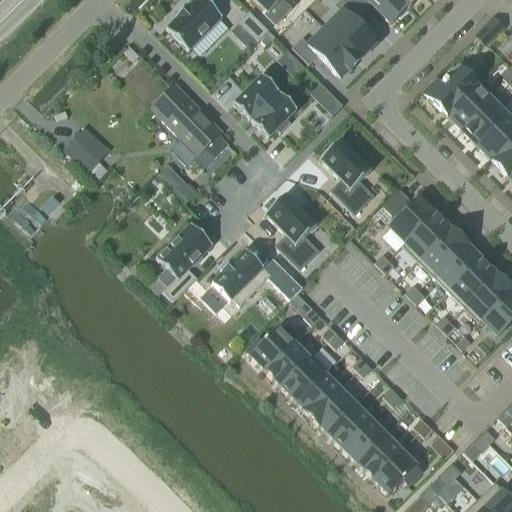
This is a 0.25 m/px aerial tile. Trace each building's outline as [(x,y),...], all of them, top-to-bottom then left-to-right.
[(176,20),(165,32),(187,54),(190,51),(219,23),(221,20),(201,0),(196,0),(188,9),(186,7),(175,18),(176,20)] [(254,0),(267,13),(264,16),(275,27),(294,7),(286,0),(254,0)] [(341,16),(324,32),(356,65),(374,47),(352,24),(361,16),(344,0),(342,0),(334,9),(341,16)] [(344,0),(361,16),(370,7),(390,27),(397,20),(399,21),(409,11),(397,0),(344,0)] [(397,0),(409,11),(419,1),(418,0),(397,0)] [(248,15),(238,26),(256,44),(257,45),(258,43),(267,34),(248,15)] [(493,22),(475,39),(483,48),(485,46),(501,30),(493,22)] [(301,42),(290,52),(308,69),(317,60),(339,82),(347,74),(357,65),(356,65),(324,32),(307,49),(301,42)] [(267,34),(258,43),(265,49),(273,41),(267,34)] [(299,64),(287,76),(292,81),(304,70),(299,64)] [(436,83),(422,96),(445,119),(478,87),(462,70),(446,87),(443,84),(440,87),(436,83)] [(511,75),(510,74),(502,82),(507,88),(511,83),(511,75)] [(260,79),(232,108),(242,118),(246,122),(247,121),(250,124),(277,98),(276,96),(276,95),(260,79)] [(319,87),(309,97),(332,119),(342,109),(319,87)] [(478,87),(445,119),(446,120),(446,119),(461,134),(490,105),(490,106),(494,103),(478,87)] [(221,136),(174,88),(149,111),(196,159),(204,152),(214,162),(228,148),(218,138),(221,136)] [(277,98),(250,124),(251,126),(250,127),(267,143),(276,134),(279,137),(289,126),(286,123),(295,114),(279,98),(278,99),(277,98)] [(490,105),(461,134),(476,149),(505,121),(504,120),(490,106),(490,105)] [(505,121),(476,149),(491,165),(511,143),(511,120),(508,116),(504,120),(505,121)] [(71,142),(60,154),(84,176),(95,164),(71,142)] [(339,143),(318,164),(318,165),(320,164),(340,184),(330,194),(353,218),(372,200),(358,186),(370,174),(369,173),(368,174),(339,145),(340,144),(339,143)] [(511,143),(491,165),(506,180),(511,174),(511,143)] [(166,169),(157,179),(186,208),(197,196),(188,187),(186,189),(166,169)] [(399,193),(381,210),(391,220),(408,203),(408,202),(399,193)] [(284,198),(263,220),(264,221),(265,219),(285,239),(274,249),(298,273),(317,255),(303,241),(315,229),(315,228),(313,229),(284,200),(285,199),(284,198)] [(51,200),(40,211),(46,216),(57,205),(51,200)] [(418,202),(389,231),(404,247),(434,218),(418,202)] [(27,237),(44,221),(27,203),(10,219),(27,237)] [(404,247),(400,250),(416,266),(449,233),(434,218),(404,247)] [(190,227),(155,262),(165,272),(175,282),(166,291),(161,296),(172,306),(195,282),(187,273),(191,268),(200,260),(211,248),(190,227)] [(449,233),(416,266),(431,281),(464,248),(449,233)] [(464,248),(431,281),(446,297),(479,264),(464,248)] [(221,277),(210,288),(228,306),(231,303),(238,311),(269,279),(244,254),(232,266),(231,264),(219,276),(221,277)] [(381,258),(373,267),(379,272),(387,264),(381,258)] [(387,264),(379,272),(384,278),(393,270),(387,264)] [(479,264),(446,297),(462,312),(494,279),(479,264)] [(494,279),(462,312),(477,328),(481,324),(480,324),(510,294),(495,279),(494,279)] [(287,281),(280,289),(291,300),(299,292),(287,281)] [(412,289),(403,297),(409,303),(418,295),(412,289)] [(511,296),(510,294),(480,324),(481,324),(496,340),(511,323),(511,296)] [(418,295),(409,303),(415,309),(423,300),(418,295)] [(310,312),(302,321),(311,330),(319,321),(310,312)] [(442,319),(434,328),(440,334),(448,325),(442,319)] [(257,341),(244,354),(249,359),(248,360),(264,376),(297,343),(298,344),(301,341),(284,324),(262,346),(257,341)] [(448,325),(440,334),(445,339),(454,331),(448,325)] [(329,331),(320,339),(327,346),(336,338),(329,331)] [(336,338),(327,346),(334,354),(343,345),(336,338)] [(463,340),(455,349),(461,355),(469,346),(463,340)] [(297,343),(264,376),(279,391),(312,359),(298,344),(297,343)] [(312,359),(279,391),(294,407),(324,377),(325,378),(328,375),(327,374),(336,366),(320,351),(312,359)] [(0,369),(0,390),(7,398),(17,389),(35,407),(53,388),(45,380),(51,373),(39,360),(32,368),(23,359),(6,376),(0,369)] [(359,361),(351,370),(356,376),(365,367),(359,361)] [(365,367),(356,376),(362,381),(371,373),(365,367)] [(324,377),(294,407),(301,413),(300,414),(309,423),(339,393),(338,392),(325,378),(324,377)] [(339,393),(309,423),(318,432),(319,431),(324,437),(323,437),(324,438),(354,408),(355,409),(362,402),(345,385),(338,392),(339,393)] [(390,392),(381,400),(387,406),(395,398),(390,392)] [(395,398),(387,406),(393,412),(401,403),(395,398)] [(0,441),(10,432),(0,421),(0,405),(1,404),(0,402),(0,441)] [(354,408),(324,438),(340,453),(369,424),(355,409),(354,408)] [(420,423),(412,431),(417,437),(426,428),(420,423)] [(369,424),(340,453),(355,469),(385,439),(384,438),(369,424)] [(426,428),(417,437),(423,442),(432,434),(426,428)] [(385,439),(355,469),(356,469),(371,483),(377,477),(404,450),(387,434),(384,438),(385,439)] [(485,434),(479,440),(488,448),(494,442),(485,434)] [(479,440),(471,448),(479,457),(488,448),(479,440)] [(377,477),(371,483),(387,499),(402,484),(407,489),(420,476),(415,471),(420,466),(404,450),(377,477)] [(451,468),(445,473),(454,482),(460,476),(451,468)] [(57,493),(48,502),(58,511),(81,511),(78,509),(96,491),(77,473),(69,481),(62,474),(49,486),(57,493)] [(445,473),(437,482),(445,490),(454,482),(445,473)] [(511,484),(502,495),(501,496),(511,506),(511,484)] [(494,486),(476,504),(483,511),(511,511),(511,506),(501,496),(502,495),(494,486)] [(428,490),(420,499),(428,508),(437,499),(428,490)]
